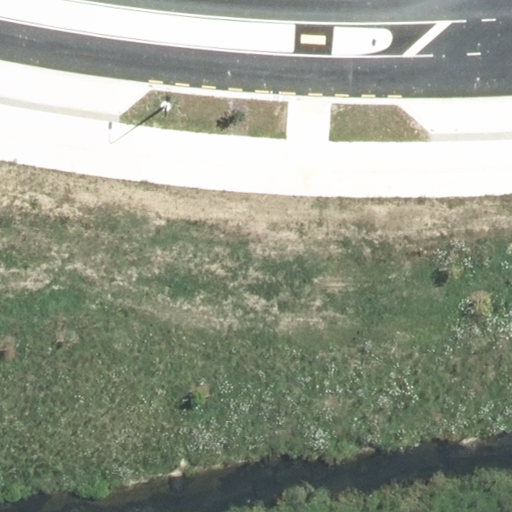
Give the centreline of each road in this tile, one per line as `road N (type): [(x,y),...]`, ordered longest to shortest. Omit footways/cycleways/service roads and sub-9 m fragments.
road 1 (residential): [(509,77),(204,70),(0,36)]
road 2 (residential): [(270,0),(458,0)]
